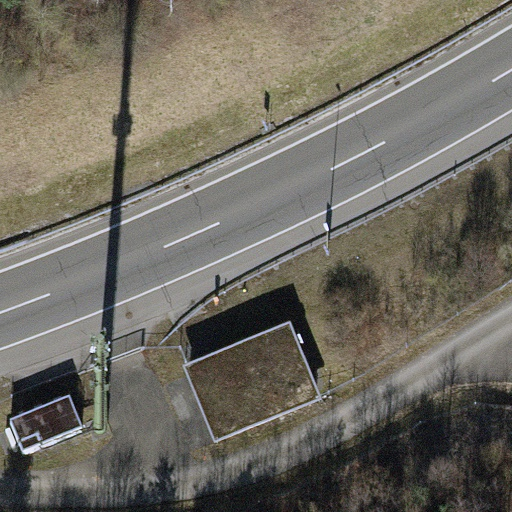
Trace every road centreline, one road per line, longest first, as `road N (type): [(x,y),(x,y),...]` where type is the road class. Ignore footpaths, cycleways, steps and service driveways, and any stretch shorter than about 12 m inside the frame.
road 1 (motorway): [(0,316),(317,185),(511,74)]
road 2 (track): [(0,486),(173,485),(276,448),(456,355),(511,358)]
road 3 (motorway): [(511,186),(442,366),(402,511)]
road 4 (track): [(173,485),(120,365)]
